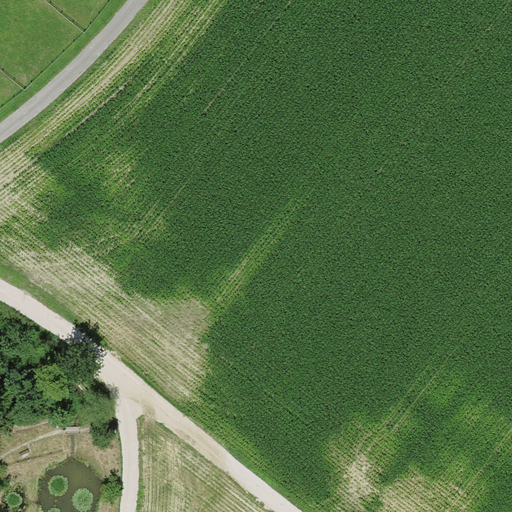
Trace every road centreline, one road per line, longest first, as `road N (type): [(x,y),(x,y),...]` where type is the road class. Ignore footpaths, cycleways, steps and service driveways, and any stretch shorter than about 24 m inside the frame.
road 1 (track): [(0,287),(290,511)]
road 2 (track): [(126,511),(128,387)]
